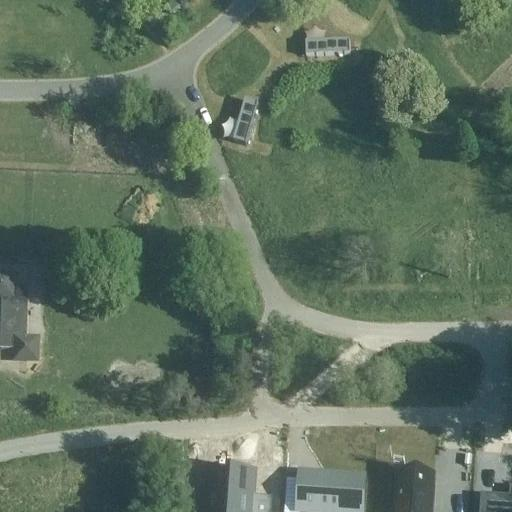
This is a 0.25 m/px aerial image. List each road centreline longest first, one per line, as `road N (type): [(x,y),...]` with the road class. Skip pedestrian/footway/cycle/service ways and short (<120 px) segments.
road 1 (residential): [(499,331),(493,387),(479,407),(453,417),(259,421)]
road 2 (residential): [(259,421),(0,451)]
road 3 (residential): [(272,303),(170,65)]
road 4 (residential): [(499,331),(319,326),(272,303)]
road 5 (unclassified): [(170,65),(89,87),(0,89)]
road 6 (track): [(393,329),(278,420)]
